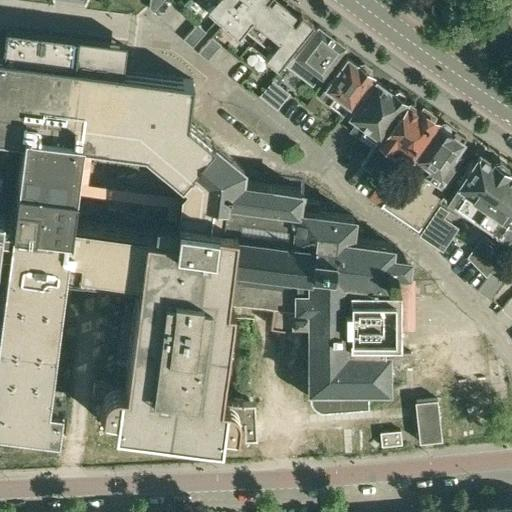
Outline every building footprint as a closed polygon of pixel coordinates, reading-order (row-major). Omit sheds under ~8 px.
[(161,0),(149,0),(149,7),(153,11),(161,0)] [(218,16),(219,15),(218,15),(231,0),(201,0),(206,5),(218,16)] [(242,0),(225,21),(224,21),(237,32),(264,53),(277,64),(277,63),(283,67),(294,54),(288,49),(311,20),(312,19),(300,9),(300,10),(287,0),(242,0)] [(205,31),(196,23),(183,38),(192,46),(205,31)] [(294,54),(321,74),(344,43),(317,23),(294,54)] [(309,396),(311,398),(312,399),(314,401),(315,402),(317,403),(319,404),(322,404),(324,404),(343,403),(358,401),(367,401),(367,384),(388,384),(387,367),(408,367),(408,354),(387,354),(387,348),(383,348),(383,341),(396,341),(396,285),(377,285),(377,280),(384,281),(385,275),(393,276),(394,267),(401,268),(403,254),(394,252),(395,246),(390,245),(391,243),(350,237),(353,214),(330,211),(332,202),(328,202),(325,195),(304,180),(276,176),(275,185),(240,180),(242,166),(187,121),(192,79),(136,72),(122,70),(126,40),(66,33),(5,24),(1,55),(0,54),(0,248),(7,249),(0,297),(0,426),(56,433),(60,403),(47,401),(65,266),(138,276),(124,385),(92,382),(90,397),(102,398),(99,422),(234,440),(237,414),(242,415),(243,432),(255,432),(254,395),(219,396),(232,300),(272,306),(270,325),(296,328),(298,316),(308,316),(308,319),(308,385),(308,390),(309,393),(309,396)] [(211,36),(198,51),(207,59),(220,44),(211,36)] [(344,113),(371,74),(370,73),(369,68),(363,63),(358,64),(357,63),(357,64),(347,57),(327,84),(320,79),(313,89),(320,94),(319,95),(344,113)] [(393,91),(373,78),(346,114),(361,125),(354,134),(372,147),(406,101),(404,99),(405,94),(398,89),(393,91)] [(289,93),(272,79),(258,95),(276,109),(289,93)] [(314,113),(319,104),(322,101),(312,94),(310,97),(304,105),(314,113)] [(368,152),(363,159),(360,165),(368,170),(376,160),(377,158),(382,152),(381,147),(384,143),(390,147),(387,151),(402,162),(408,153),(409,154),(434,120),(432,118),(431,113),(425,109),(421,110),(420,110),(418,109),(417,109),(406,101),(372,147),(368,152)] [(456,171),(451,168),(459,156),(461,153),(456,150),(465,137),(445,123),(443,123),(442,123),(441,124),(440,125),(437,122),(435,126),(409,164),(423,174),(406,199),(391,189),(382,201),(419,227),(456,171)] [(453,186),(450,191),(444,200),(460,210),(470,195),(499,214),(489,229),(505,240),(507,239),(511,230),(511,170),(509,171),(507,169),(506,164),(500,160),(495,161),(493,160),(492,160),(478,151),(472,161),(471,161),(463,173),(464,174),(455,187),(453,186)] [(431,243),(446,220),(443,218),(447,211),(439,206),(419,235),(431,243)] [(458,228),(446,220),(431,243),(442,251),(458,228)] [(479,238),(472,248),(486,257),(491,260),(497,250),(479,238)] [(478,268),(486,257),(472,248),(467,256),(478,268)] [(494,263),(491,260),(486,257),(478,268),(485,275),(494,263)] [(499,277),(489,270),(477,287),(488,295),(499,277)] [(441,438),(437,398),(415,401),(419,441),(441,438)] [(401,443),(400,429),(379,431),(381,445),(401,443)]
